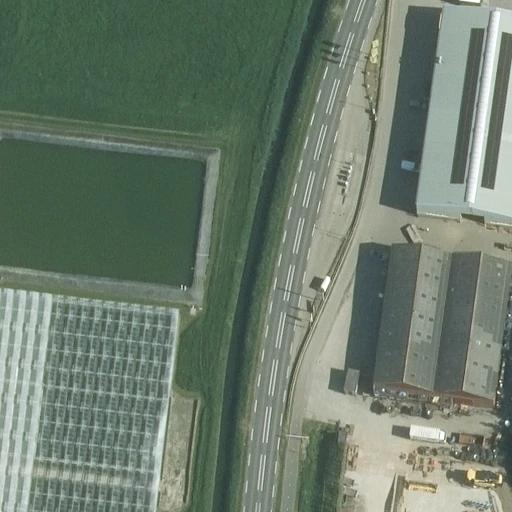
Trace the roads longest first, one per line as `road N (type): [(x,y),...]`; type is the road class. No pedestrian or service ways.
road 1 (secondary): [(256,511),(305,199),(363,0)]
road 2 (unclassified): [(293,440),(309,355),(378,180),(402,0)]
